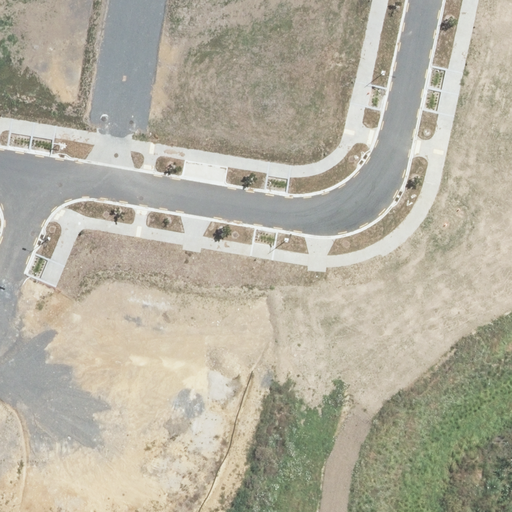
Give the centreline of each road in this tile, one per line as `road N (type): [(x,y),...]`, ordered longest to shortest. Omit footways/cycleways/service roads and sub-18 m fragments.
road 1 (residential): [(427,0),(386,175),(339,213),(315,217),(106,182)]
road 2 (residential): [(106,182),(138,0)]
